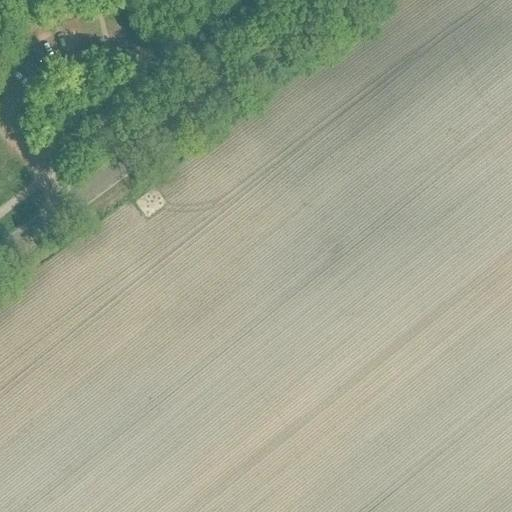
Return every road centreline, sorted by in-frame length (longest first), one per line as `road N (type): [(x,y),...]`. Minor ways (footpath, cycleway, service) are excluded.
road 1 (tertiary): [(66,207),(343,0)]
road 2 (unclassified): [(66,207),(23,151),(23,115),(43,78),(74,62),(106,60),(139,74)]
